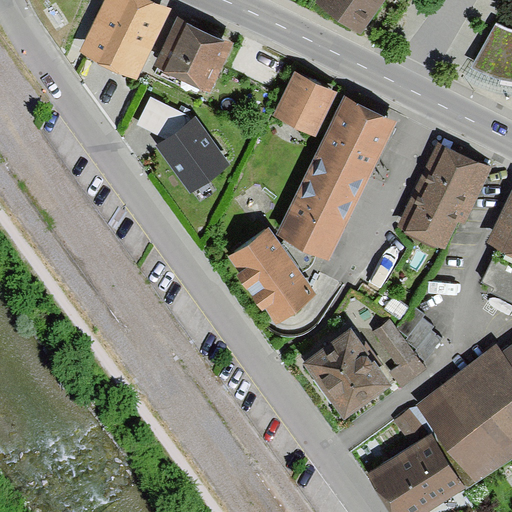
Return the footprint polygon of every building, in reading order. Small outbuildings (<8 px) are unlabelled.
[(157,10),(136,0),(114,0),(91,48),(137,71),(147,49),(145,48),(157,25),(151,22),(157,10)] [(388,0),(320,0),(319,2),(368,32),(388,0)] [(221,41),(184,23),(167,60),(204,78),(221,41)] [(511,30),(506,29),(497,24),(475,62),(490,69),(501,73),(499,83),(511,84),(511,30)] [(331,88),(299,72),(282,106),(314,122),(331,88)] [(320,149),(281,229),(327,252),(366,171),(361,169),(385,120),(350,103),(326,152),(320,149)] [(194,120),(162,144),(191,184),(224,160),(194,120)] [(465,220),(489,171),(443,149),(409,220),(440,235),(451,213),(465,220)] [(511,253),(511,216),(498,247),(511,253)] [(282,252),(265,228),(234,251),(279,313),(310,290),(287,258),(287,253),(282,252)] [(424,311),(413,303),(396,326),(408,335),(406,338),(416,347),(414,350),(425,359),(443,337),(431,328),(434,325),(421,315),(424,311)] [(392,321),(378,330),(398,364),(413,355),(392,321)] [(343,408),(387,376),(352,328),(308,361),(343,408)] [(435,438),(458,474),(511,445),(511,346),(426,407),(435,438)] [(408,409),(396,419),(411,439),(424,429),(408,409)] [(415,511),(425,505),(421,498),(458,474),(435,438),(375,479),(393,511),(415,511)]
